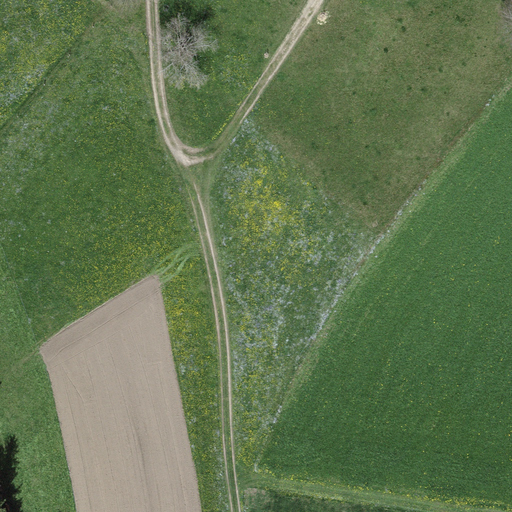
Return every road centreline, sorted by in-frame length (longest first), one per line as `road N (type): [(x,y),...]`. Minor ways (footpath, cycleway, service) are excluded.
road 1 (track): [(316,0),(213,147),(186,155),(220,307),(235,511)]
road 2 (track): [(152,0),(160,109),(186,155)]
